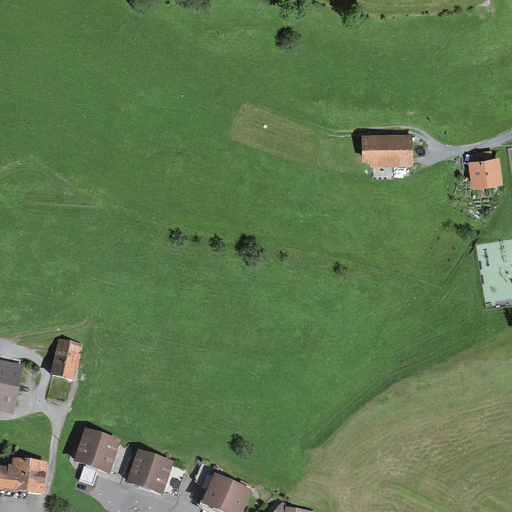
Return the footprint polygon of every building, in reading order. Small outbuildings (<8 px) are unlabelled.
[(414,138),(370,138),(370,160),(414,159),(414,138)] [(498,160),(469,165),(473,188),(502,184),(498,160)] [(80,346),(61,342),(54,373),(73,378),(80,346)] [(24,366),(0,360),(0,408),(14,411),(24,366)] [(117,442),(86,433),(77,461),(108,471),(117,442)] [(170,463),(141,453),(131,482),(160,492),(170,463)] [(12,464),(8,463),(8,467),(0,465),(0,486),(44,493),(48,463),(13,457),(12,464)] [(239,511),(248,491),(215,478),(204,503),(225,511),(239,511)] [(320,511),(321,510),(290,505),(285,502),(278,511),(320,511)]
